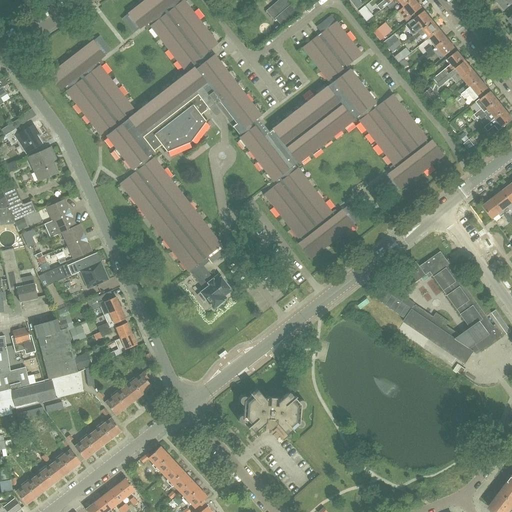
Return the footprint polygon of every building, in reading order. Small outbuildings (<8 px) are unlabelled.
[(54,71),(49,75),(61,90),(64,87),(65,87),(67,90),(65,91),(69,96),(74,102),(78,107),(82,113),(86,118),(91,124),(95,129),(100,135),(102,133),(104,132),(106,133),(107,135),(106,136),(107,138),(109,141),(114,147),(118,152),(123,158),(127,163),(130,168),(131,169),(132,169),(135,172),(122,182),(120,184),(124,190),(128,195),(133,201),(137,206),(142,212),(145,217),(150,223),(154,228),(159,234),(163,239),(167,245),(171,250),(176,256),(180,261),(185,267),(188,271),(189,271),(201,263),(203,260),(206,257),(210,261),(211,263),(226,252),(221,245),(222,245),(217,239),(214,235),(209,228),(205,224),(200,217),(197,213),(192,206),(188,202),(183,195),(179,191),(174,184),(171,179),(166,173),(162,168),(157,162),(154,158),(153,158),(150,154),(154,152),(156,150),(162,146),(166,151),(164,153),(165,153),(191,142),(207,121),(207,120),(206,121),(201,115),(206,110),(208,109),(209,110),(210,109),(215,105),(217,104),(220,102),(228,113),(236,123),(233,125),(232,126),(240,137),(239,138),(242,142),(247,148),(250,153),(255,159),(259,164),(264,171),(268,175),(273,181),(275,180),(277,183),(265,193),(263,194),(268,200),(272,205),(276,211),(280,216),(285,222),(289,227),(294,233),(297,238),(299,237),(301,241),(297,244),(310,259),(314,255),(321,250),(325,247),(332,242),(337,238),(343,233),(348,229),(354,225),(352,223),(342,209),(337,213),(335,209),(331,212),(327,206),(323,201),(318,195),(314,190),(309,183),(306,179),(301,173),(297,168),(294,165),(298,162),(303,159),(309,154),(314,150),(320,146),(325,142),(331,137),(336,133),(342,128),(347,124),(352,120),(353,119),(355,117),(358,120),(358,121),(361,125),(366,132),(370,136),(375,143),(379,148),(383,154),(387,159),(392,165),(389,168),(391,171),(387,174),(393,182),(399,189),(399,190),(401,188),(406,185),(411,181),(412,179),(417,176),(422,172),(423,171),(428,168),(433,164),(434,163),(438,159),(444,155),(439,149),(432,140),(427,143),(425,140),(426,139),(422,134),(418,128),(414,123),(409,117),(405,112),(400,105),(397,101),(392,95),(389,97),(377,106),(374,103),(375,102),(371,98),(366,91),(362,87),(357,80),(354,75),(349,69),(348,69),(346,67),(359,57),(361,55),(356,49),(352,44),(347,37),(343,32),(338,26),(335,22),(330,15),(316,26),(321,33),(318,35),(303,47),(301,48),(306,54),(310,59),(315,65),(318,70),(323,76),(327,81),(330,84),(326,86),(322,89),(315,94),(311,98),(305,103),(300,106),(293,111),(289,115),(282,120),(278,124),(271,129),(272,129),(271,129),(269,132),(260,120),(258,117),(261,115),(257,110),(252,103),(249,99),(244,92),(240,88),(235,81),(231,76),(226,70),(223,65),(220,61),(218,59),(214,54),(212,56),(208,51),(215,45),(217,44),(213,38),(208,32),(204,26),(200,21),(195,15),(191,10),(186,4),(183,0),(182,1),(181,0),(144,0),(138,5),(134,8),(127,14),(129,15),(139,29),(144,25),(147,29),(149,27),(154,33),(157,37),(162,43),(166,48),(171,54),(174,59),(179,65),(183,70),(183,71),(185,70),(187,72),(183,75),(178,79),(172,84),(167,88),(161,92),(156,96),(150,101),(145,105),(139,110),(134,114),(132,111),(134,109),(130,104),(125,98),(122,93),(117,87),(113,82),(108,76),(105,72),(100,65),(103,63),(100,60),(105,56),(94,43),(93,41),(87,45),(82,49),(75,54),(71,58),(65,63),(60,66),(57,68),(54,71)] [(284,12),(292,6),(292,5),(288,0),(278,0),(275,2),(271,6),(266,11),(274,21),(276,19),(284,12)] [(362,6),(356,0),(349,0),(357,10),(362,6)] [(393,0),(385,0),(378,6),(381,10),(388,5),(393,0)] [(411,18),(412,16),(422,8),(415,0),(412,0),(404,7),(398,11),(407,21),(411,18)] [(511,0),(495,0),(503,11),(511,3),(511,0)] [(359,11),(367,21),(374,16),(365,5),(359,11)] [(411,32),(413,35),(432,20),(424,11),(414,19),(411,19),(406,23),(412,31),(411,32)] [(413,35),(409,39),(412,43),(416,39),(421,35),(422,36),(426,33),(429,38),(440,29),(432,20),(413,35)] [(381,27),(375,32),(375,33),(381,40),(388,35),(381,27)] [(436,48),(437,47),(447,39),(440,29),(429,38),(434,44),(433,45),(436,48)] [(399,47),(391,37),(384,42),(393,52),(399,47)] [(437,47),(436,48),(433,50),(428,54),(422,59),(425,62),(435,54),(440,60),(455,48),(447,39),(437,47)] [(433,78),(437,83),(465,61),(457,51),(446,61),(449,65),(433,78)] [(437,83),(436,84),(439,88),(453,77),(458,82),(463,78),(473,70),(465,61),(437,83)] [(473,70),(463,78),(467,84),(470,87),(480,79),(473,70)] [(467,90),(461,95),(465,99),(469,95),(474,101),(479,97),(478,96),(488,88),(480,79),(470,87),(467,90)] [(464,86),(458,91),(461,95),(467,90),(464,86)] [(425,93),(424,94),(431,103),(439,97),(431,88),(425,93)] [(480,98),(476,101),(482,109),(484,112),(488,109),(498,101),(490,92),(481,99),(480,98)] [(488,109),(495,118),(506,110),(498,101),(488,109)] [(482,109),(474,115),(477,118),(479,116),(484,112),(482,109)] [(511,120),(511,117),(506,110),(495,118),(484,127),(488,131),(495,126),(499,131),(511,120)] [(24,115),(19,118),(10,124),(14,130),(27,121),(24,115)] [(4,136),(14,130),(10,124),(1,131),(4,136)] [(33,124),(28,127),(18,134),(15,129),(4,136),(11,146),(18,141),(26,154),(41,144),(36,135),(38,133),(33,124)] [(467,137),(463,132),(458,136),(463,141),(467,137)] [(464,144),(471,153),(476,148),(469,140),(469,139),(464,144)] [(50,148),(43,151),(28,157),(38,180),(52,174),(57,172),(50,157),(54,156),(50,148)] [(0,167),(0,173),(4,172),(15,167),(16,169),(20,167),(17,160),(0,167)] [(4,172),(0,173),(0,186),(1,189),(3,194),(5,198),(9,205),(9,207),(22,202),(16,189),(12,182),(9,175),(6,177),(4,172)] [(511,183),(503,191),(511,202),(511,183)] [(497,195),(493,198),(505,214),(507,212),(509,211),(507,207),(511,202),(503,191),(497,195)] [(0,207),(4,208),(9,205),(5,198),(0,200),(0,207)] [(490,201),(484,206),(493,218),(496,215),(498,214),(501,217),(503,215),(505,214),(493,198),(490,201)] [(70,213),(69,211),(64,199),(57,202),(45,207),(51,221),(70,213)] [(23,206),(22,202),(9,207),(7,208),(13,222),(35,212),(30,202),(23,206)] [(0,225),(14,224),(13,222),(7,208),(0,208),(0,225)] [(70,213),(51,221),(44,224),(46,227),(45,228),(45,229),(45,230),(45,231),(46,232),(47,233),(48,233),(50,237),(61,233),(61,232),(76,226),(70,213)] [(22,219),(14,222),(18,230),(25,227),(22,219)] [(86,238),(85,236),(80,224),(76,226),(61,232),(61,233),(67,246),(86,238)] [(29,231),(22,234),(28,248),(35,244),(32,236),(29,231)] [(72,259),(87,253),(91,251),(86,238),(67,246),(72,259)] [(426,274),(430,271),(434,276),(444,290),(447,295),(457,309),(461,314),(470,328),(465,331),(463,333),(460,335),(446,325),(449,321),(436,312),(433,317),(415,304),(414,306),(414,305),(415,303),(397,291),(387,284),(384,289),(382,288),(375,298),(405,318),(403,321),(465,364),(474,352),(474,351),(476,352),(479,350),(480,352),(481,353),(504,336),(495,324),(493,325),(486,316),(455,272),(450,265),(449,265),(452,262),(450,259),(447,261),(446,261),(447,260),(441,251),(429,259),(427,261),(425,263),(420,266),(416,261),(398,275),(405,284),(407,288),(422,278),(426,275),(426,274)] [(48,285),(79,271),(87,289),(93,286),(108,279),(102,267),(100,268),(98,263),(99,263),(95,254),(97,253),(96,253),(67,265),(66,263),(43,274),(48,285)] [(15,256),(2,259),(9,291),(16,289),(19,302),(37,298),(36,291),(37,291),(36,285),(35,285),(34,283),(35,283),(33,274),(19,277),(15,256)] [(201,263),(189,271),(201,286),(204,289),(201,292),(197,294),(202,301),(206,298),(207,300),(213,308),(215,307),(217,307),(221,304),(221,302),(226,298),(224,296),(231,291),(218,275),(213,278),(204,266),(210,261),(206,257),(203,260),(201,263)] [(88,301),(87,301),(91,311),(92,310),(101,306),(105,314),(120,308),(115,297),(104,302),(101,295),(88,301)] [(99,331),(114,324),(125,319),(120,308),(105,314),(108,322),(97,327),(99,331)] [(49,378),(77,371),(66,329),(58,331),(56,320),(34,326),(37,336),(38,336),(49,378)] [(60,329),(68,328),(66,320),(58,321),(60,329)] [(115,327),(120,338),(131,333),(127,322),(115,327)] [(99,331),(99,332),(102,337),(112,333),(109,328),(115,325),(114,324),(99,331)] [(73,341),(81,338),(77,327),(69,330),(73,341)] [(13,338),(11,339),(14,352),(24,350),(25,354),(34,352),(30,336),(28,337),(26,329),(12,332),(13,338)] [(113,351),(109,353),(111,358),(115,356),(121,353),(126,351),(125,349),(136,344),(132,334),(131,333),(120,338),(115,341),(119,349),(113,351)] [(0,391),(29,384),(24,367),(9,371),(4,336),(0,336),(0,391)] [(76,357),(74,358),(78,370),(90,366),(92,366),(88,353),(85,354),(76,357)] [(461,366),(457,372),(461,375),(462,375),(466,369),(463,367),(461,366)] [(138,369),(128,377),(142,395),(152,387),(138,369)] [(49,378),(29,384),(0,391),(0,412),(0,413),(18,408),(60,397),(83,391),(80,370),(77,371),(49,378)] [(128,377),(118,384),(132,402),(142,395),(128,377)] [(118,384),(109,391),(123,409),(132,402),(118,384)] [(276,423),(278,425),(286,434),(289,432),(299,423),(301,404),(289,391),(279,399),(277,397),(268,397),(266,399),(257,389),(244,400),(243,419),(254,432),(257,430),(259,432),(268,424),(274,425),(276,423)] [(109,391),(99,399),(113,417),(123,409),(109,391)] [(100,418),(91,425),(105,443),(115,436),(100,418)] [(91,425),(81,433),(95,451),(105,443),(91,425)] [(81,433),(72,440),(86,458),(95,451),(81,433)] [(72,440),(62,448),(76,466),(86,458),(72,440)] [(148,453),(140,459),(143,463),(148,459),(194,508),(196,507),(196,508),(197,509),(205,503),(204,501),(203,500),(207,497),(201,491),(199,488),(193,482),(191,480),(186,474),(183,471),(177,464),(174,462),(169,456),(168,455),(165,452),(160,446),(150,456),(148,453)] [(62,448),(52,455),(66,473),(76,466),(62,448)] [(53,461),(45,467),(56,481),(64,475),(53,461)] [(45,467),(38,473),(49,487),(56,481),(45,467)] [(8,468),(0,469),(0,473),(1,480),(10,479),(8,468)] [(38,473),(30,479),(41,493),(49,487),(38,473)] [(495,511),(508,511),(511,507),(511,476),(489,507),(495,511)] [(125,478),(117,485),(126,497),(134,490),(125,478)] [(30,479),(23,484),(34,499),(41,493),(30,479)] [(12,491),(10,480),(0,481),(0,489),(0,493),(12,491)] [(23,484),(15,491),(26,505),(34,499),(23,484)] [(118,503),(126,497),(117,485),(109,491),(118,503)] [(109,491),(101,497),(110,509),(118,503),(109,491)] [(168,496),(171,499),(176,495),(172,491),(168,496)] [(172,500),(178,506),(183,501),(177,495),(172,500)] [(101,497),(93,503),(100,511),(106,511),(110,509),(101,497)] [(130,500),(134,506),(138,503),(134,497),(130,500)] [(14,499),(9,503),(15,511),(16,511),(21,508),(14,499)] [(203,500),(196,507),(199,511),(207,506),(203,500)] [(15,511),(9,503),(4,507),(7,511),(15,511)] [(100,511),(93,503),(85,509),(86,511),(100,511)]
